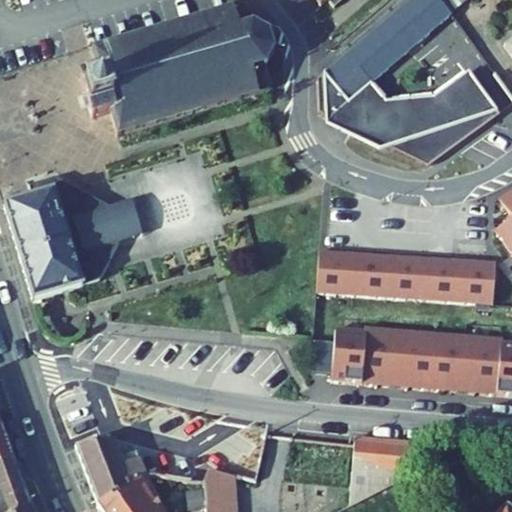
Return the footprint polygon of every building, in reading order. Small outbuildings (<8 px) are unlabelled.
[(437,0),(413,0),(324,77),(326,78),(348,106),(373,85),(383,76),(403,59),(452,16),(437,0)] [(470,1),(469,0),(437,0),(452,16),(470,1)] [(118,138),(258,96),(269,93),(271,87),(267,72),(264,69),(270,56),(274,57),(275,54),(271,53),(267,40),(270,38),(268,35),(265,38),(253,31),(254,27),(251,27),(250,30),(240,33),(233,11),(93,54),(99,76),(80,82),(92,121),(111,115),(118,138)] [(403,59),(383,76),(390,84),(410,67),(403,59)] [(348,106),(326,78),(327,126),(381,150),(391,147),(499,111),(469,72),(437,97),(388,101),(373,85),(348,106)] [(499,111),(391,147),(431,165),(499,114),(499,111)] [(54,193),(71,188),(57,181),(51,182),(54,193)] [(4,208),(33,304),(68,294),(100,284),(106,273),(120,245),(133,222),(109,209),(71,188),(54,193),(51,182),(29,189),(32,200),(4,208)] [(511,254),(511,189),(499,199),(511,216),(495,229),(494,230),(511,254)] [(511,216),(499,199),(494,203),(495,229),(511,216)] [(137,221),(132,202),(109,209),(133,222),(120,245),(143,239),(137,221)] [(483,307),(487,263),(321,251),(318,296),(483,307)] [(499,344),(500,339),(367,328),(367,333),(362,386),(495,396),(499,344)] [(333,384),(362,386),(367,333),(337,331),(333,384)] [(511,345),(499,344),(495,396),(511,397),(511,345)] [(126,486),(145,479),(154,480),(204,488),(212,450),(175,440),(173,448),(167,473),(166,479),(161,478),(162,472),(157,471),(152,457),(123,468),(114,446),(140,442),(142,433),(147,409),(139,407),(138,411),(106,415),(107,422),(74,429),(81,449),(76,450),(98,508),(129,493),(126,486)] [(142,433),(168,439),(173,415),(147,409),(142,433)] [(212,450),(207,474),(235,480),(256,484),(267,438),(173,415),(168,439),(175,440),(212,450)] [(0,466),(12,463),(1,431),(0,431),(0,466)] [(140,442),(173,448),(175,440),(168,439),(142,433),(140,442)] [(399,484),(414,446),(354,441),(350,510),(373,498),(399,484)] [(0,511),(23,511),(29,510),(12,463),(0,466),(0,511)] [(235,498),(235,480),(207,474),(204,488),(206,511),(205,511),(233,511),(232,498),(235,498)] [(162,511),(145,479),(126,486),(129,493),(98,508),(100,511),(162,511)] [(403,491),(399,484),(373,498),(378,504),(403,491)] [(198,511),(204,511),(201,493),(186,495),(188,511),(198,511)]
